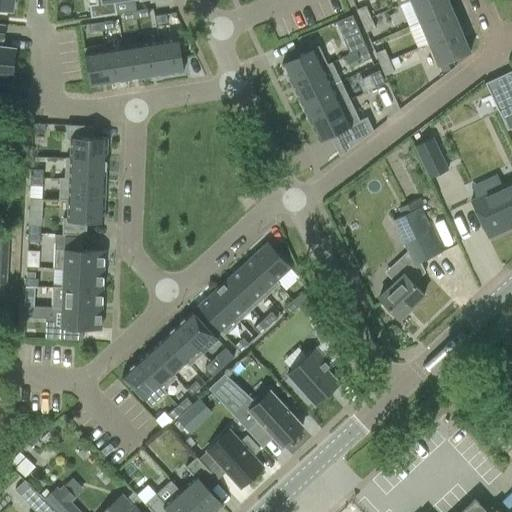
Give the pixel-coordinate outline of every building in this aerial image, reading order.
[(0,0),(0,9),(12,11),(13,0),(0,0)] [(114,3),(130,0),(95,0),(96,4),(89,5),(91,18),(116,14),(114,3)] [(447,0),(411,0),(410,1),(419,22),(451,9),(447,0)] [(370,18),(365,6),(356,10),(361,22),(370,18)] [(136,19),(148,17),(147,9),(135,11),(136,19)] [(451,9),(419,22),(428,44),(460,31),(451,9)] [(136,19),(135,11),(123,13),(124,21),(136,19)] [(155,24),(167,23),(166,15),(154,16),(155,24)] [(350,16),(335,23),(349,55),(355,52),(358,51),(364,48),(350,16)] [(375,29),(370,18),(361,22),(365,33),(375,29)] [(100,23),(101,31),(113,29),(112,21),(100,23)] [(101,31),(100,23),(88,25),(89,33),(101,31)] [(0,82),(11,84),(15,50),(0,47),(1,40),(2,40),(4,26),(0,25),(0,82)] [(460,31),(428,44),(438,66),(470,53),(460,31)] [(173,39),(159,41),(164,75),(183,72),(178,38),(173,39)] [(164,75),(159,41),(140,44),(146,78),(164,75)] [(146,78),(140,44),(122,47),(127,81),(146,78)] [(108,84),(103,50),(100,50),(100,46),(84,49),(90,87),(108,84)] [(318,46),(281,64),(290,83),(327,65),(318,46)] [(127,81),(122,47),(103,50),(108,84),(127,81)] [(370,59),(365,48),(364,48),(358,51),(363,62),(370,59)] [(389,61),(384,50),(375,54),(379,65),(389,61)] [(349,55),(344,57),(347,65),(359,59),(355,52),(349,55)] [(393,72),(389,61),(379,65),(384,76),(393,72)] [(327,65),(290,83),(299,101),(340,82),(331,62),(327,65)] [(511,70),(485,84),(498,112),(511,105),(511,70)] [(384,84),(379,71),(370,75),(375,88),(384,84)] [(340,82),(299,101),(308,120),(349,100),(340,82)] [(450,137),(494,118),(484,95),(440,113),(450,137)] [(367,119),(360,122),(349,100),(308,120),(318,142),(329,137),(339,157),(373,131),(367,119)] [(33,124),(32,132),(44,133),(45,125),(33,124)] [(70,158),(70,159),(106,161),(107,139),(92,139),(92,127),(66,126),(65,141),(70,141),(70,158)] [(486,164),(511,155),(502,132),(478,141),(486,164)] [(432,138),(414,147),(429,179),(448,170),(432,138)] [(70,159),(70,158),(65,158),(64,178),(64,179),(105,181),(106,161),(70,159)] [(43,171),(30,170),(30,178),(42,179),(43,171)] [(42,179),(30,178),(30,186),(42,187),(42,179)] [(64,178),(59,178),(58,201),(68,201),(68,200),(104,202),(105,181),(64,179),(64,178)] [(511,181),(470,202),(486,236),(488,240),(503,232),(502,229),(511,223),(511,181)] [(68,200),(68,201),(67,219),(62,218),(62,235),(86,236),(86,222),(103,223),(104,202),(68,200)] [(408,252),(385,274),(394,283),(379,298),(399,319),(424,296),(404,274),(414,265),(441,252),(419,207),(411,212),(393,221),(408,252)] [(40,226),(28,226),(27,234),(40,235),(40,226)] [(40,235),(27,234),(27,242),(39,242),(40,235)] [(252,256),(275,282),(276,281),(291,268),(267,242),(258,251),(252,256)] [(104,251),(54,249),(53,270),(62,270),(62,269),(103,271),(104,251)] [(239,269),(265,298),(279,285),(276,281),(275,282),(252,256),(239,269)] [(62,289),(102,290),(103,271),(62,269),(62,270),(62,287),(62,289)] [(225,281),(252,310),(265,298),(239,269),(225,281)] [(34,287),(37,288),(38,280),(25,279),(25,287),(34,287)] [(238,322),(252,310),(225,281),(212,293),(238,322)] [(24,302),(34,302),(34,287),(25,287),(24,295),(24,302)] [(62,289),(62,287),(52,287),(51,308),(61,309),(61,308),(101,309),(102,290),(62,289)] [(197,306),(224,335),(238,322),(212,293),(197,306)] [(298,307),(307,299),(301,293),(292,301),(298,307)] [(297,307),(298,307),(292,301),(284,309),(289,315),(297,307)] [(24,307),(23,318),(45,319),(51,320),(51,308),(24,307)] [(61,308),(61,309),(60,328),(100,330),(101,309),(61,308)] [(176,325),(202,355),(217,341),(191,311),(176,325)] [(262,320),(267,327),(276,319),(271,312),(262,320)] [(267,327),(262,320),(253,329),(258,335),(267,327)] [(323,343),(331,339),(323,321),(311,326),(312,328),(320,344),(323,343)] [(176,325),(162,338),(186,363),(185,364),(188,367),(202,355),(176,325)] [(35,339),(35,331),(23,330),(22,338),(35,339)] [(162,338),(149,350),(172,375),(174,374),(185,364),(186,363),(162,338)] [(239,353),(248,344),(242,338),(233,346),(239,353)] [(286,375),(315,406),(338,384),(326,371),(330,367),(314,349),(286,375)] [(136,362),(162,391),(164,390),(177,378),(174,374),(172,375),(149,350),(136,362)] [(218,372),(224,366),(213,354),(207,360),(218,372)] [(511,357),(500,369),(511,382),(511,357)] [(218,372),(207,360),(201,365),(212,377),(218,372)] [(136,362),(121,376),(151,408),(167,394),(164,390),(162,391),(136,362)] [(247,431),(257,422),(280,447),(287,441),(289,443),(299,433),(297,431),(302,427),(270,391),(257,403),(224,374),(208,389),(247,431)] [(201,387),(195,382),(186,390),(192,396),(201,387)] [(117,407),(146,438),(159,425),(130,394),(117,407)] [(186,398),(177,406),(182,412),(187,408),(191,404),(186,398)] [(191,404),(187,408),(201,423),(212,412),(199,398),(191,404)] [(182,412),(177,406),(168,414),(173,420),(182,412)] [(229,431),(207,451),(240,488),(262,468),(252,456),(259,450),(246,436),(239,442),(229,431)] [(13,458),(11,464),(24,477),(34,467),(18,452),(13,458)] [(194,477),(179,491),(198,511),(215,511),(222,506),(204,486),(214,476),(196,457),(185,468),(194,477)] [(145,504),(144,505),(150,511),(198,511),(179,491),(170,481),(156,495),(148,501),(145,504)] [(56,511),(139,511),(135,506),(133,508),(121,495),(103,511),(79,511),(57,487),(45,499),(56,511)] [(497,511),(496,510),(493,511),(486,511),(474,499),(459,511),(497,511)]
